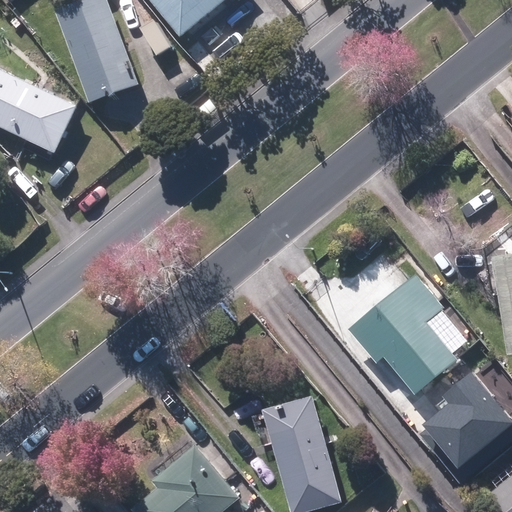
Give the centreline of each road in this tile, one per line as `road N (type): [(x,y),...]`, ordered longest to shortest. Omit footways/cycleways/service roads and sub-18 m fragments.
road 1 (secondary): [(511,28),(0,441)]
road 2 (secondary): [(0,330),(402,0)]
